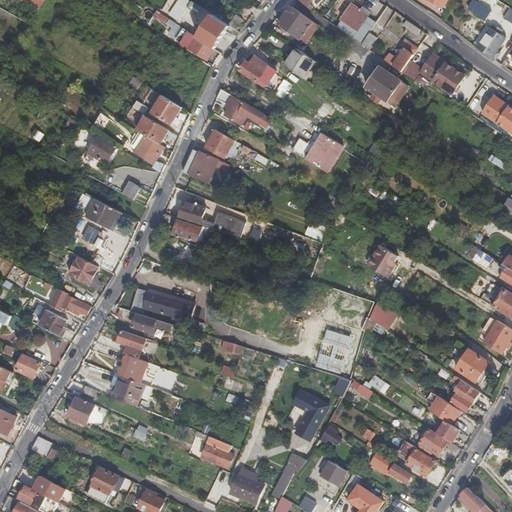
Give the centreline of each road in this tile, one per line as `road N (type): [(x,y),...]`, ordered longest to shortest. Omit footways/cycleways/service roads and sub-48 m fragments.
road 1 (residential): [(0,494),(234,49),(279,0)]
road 2 (residential): [(511,389),(436,511)]
road 3 (residential): [(395,0),(511,82)]
